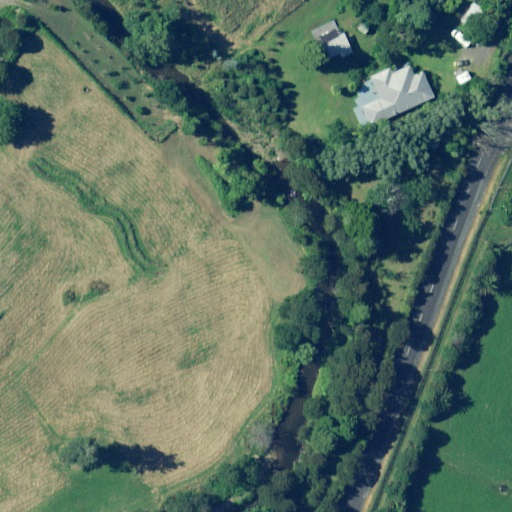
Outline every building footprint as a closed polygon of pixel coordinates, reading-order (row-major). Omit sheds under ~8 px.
[(371,29),(361,21),(355,30),(365,37),(371,29)] [(338,32),(334,22),(311,31),(315,40),(338,32)] [(439,32),(427,24),(417,39),(429,47),(439,32)] [(352,53),(343,35),(317,47),(324,62),(339,55),(341,59),(352,53)] [(412,75),(407,64),(389,72),(387,69),(368,77),(378,99),(360,108),(368,127),(432,98),(420,71),(412,75)]
